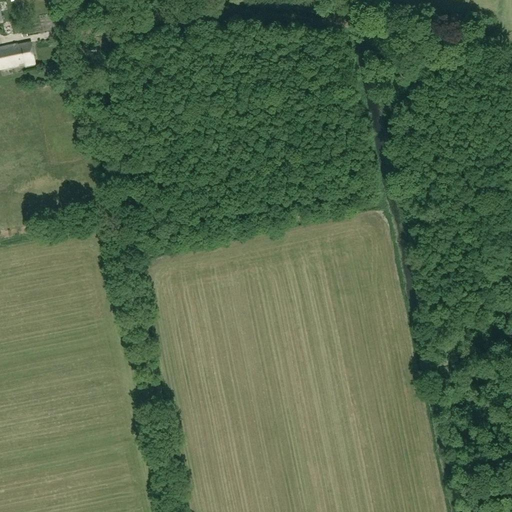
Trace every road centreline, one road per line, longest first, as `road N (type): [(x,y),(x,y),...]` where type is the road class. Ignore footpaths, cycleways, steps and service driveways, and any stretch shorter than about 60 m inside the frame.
road 1 (track): [(178,511),(80,28),(197,11),(337,22)]
road 2 (track): [(337,22),(456,39),(511,56)]
